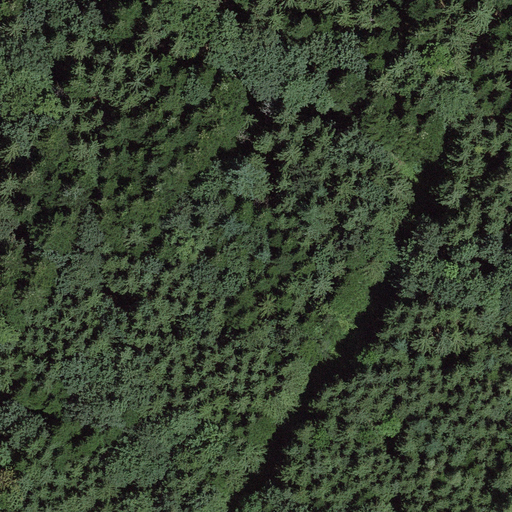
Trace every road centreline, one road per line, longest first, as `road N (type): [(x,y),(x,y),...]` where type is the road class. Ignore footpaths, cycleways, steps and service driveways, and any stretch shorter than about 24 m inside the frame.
road 1 (track): [(0,38),(206,92),(426,184)]
road 2 (track): [(234,511),(383,293),(426,184),(416,138)]
